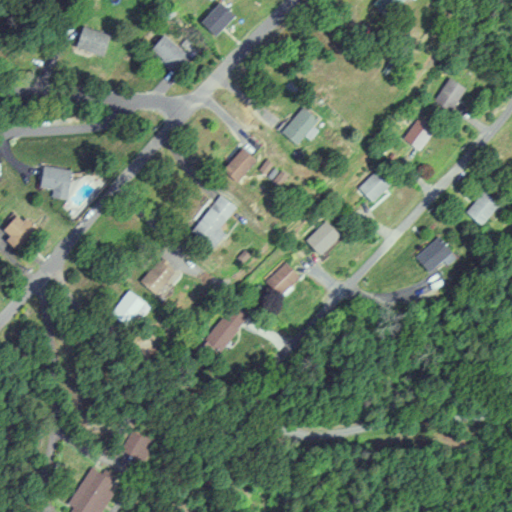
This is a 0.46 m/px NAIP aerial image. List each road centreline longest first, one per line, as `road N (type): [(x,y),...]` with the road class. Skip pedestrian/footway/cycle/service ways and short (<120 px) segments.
road 1 (residential): [(511,413),(306,435),(273,420),(263,385),(271,365),(511,105)]
road 2 (residential): [(288,224),(405,99),(470,0)]
road 3 (residential): [(0,318),(184,105)]
road 4 (residential): [(0,78),(184,105)]
road 5 (residential): [(184,105),(294,0)]
road 6 (residential): [(0,134),(89,128),(110,121),(124,99)]
